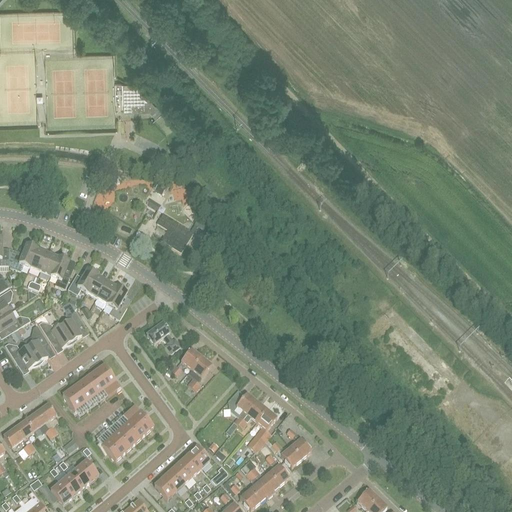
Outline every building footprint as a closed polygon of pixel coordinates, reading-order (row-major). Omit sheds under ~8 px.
[(126,84),(122,84),(123,89),(126,89),(126,104),(123,104),(123,112),(149,111),(155,106),(135,84),(126,84)] [(167,232),(161,242),(180,255),(194,235),(163,216),(157,226),(167,232)] [(0,240),(0,268),(9,268),(9,253),(2,253),(2,240),(0,240)] [(37,251),(37,252),(38,251),(34,250),(35,248),(27,246),(22,258),(16,256),(10,270),(20,274),(23,268),(30,270),(30,269),(37,251)] [(40,274),(48,256),(37,252),(37,251),(30,269),(30,270),(40,274)] [(58,260),(48,256),(40,274),(51,278),(58,260)] [(58,259),(58,260),(51,278),(50,278),(57,281),(55,288),(65,292),(71,278),(64,275),(69,263),(58,259)] [(97,278),(98,277),(88,271),(81,282),(75,279),(68,292),(77,298),(81,292),(87,295),(88,295),(87,295),(97,278)] [(107,284),(97,278),(87,295),(88,295),(97,301),(107,284)] [(0,294),(11,288),(7,281),(5,283),(3,281),(0,284),(0,294)] [(117,290),(116,289),(107,284),(97,301),(95,305),(95,307),(102,311),(104,310),(106,307),(107,306),(117,290)] [(117,289),(116,289),(117,290),(107,306),(106,307),(113,310),(109,316),(119,322),(127,309),(121,306),(127,295),(117,289)] [(0,320),(10,314),(5,307),(11,304),(13,295),(10,292),(0,298),(0,320)] [(68,323),(61,327),(72,344),(82,337),(76,329),(82,325),(74,312),(77,311),(75,308),(68,305),(62,309),(66,314),(65,317),(68,323)] [(91,319),(92,316),(94,312),(92,310),(90,313),(84,316),(87,321),(91,319)] [(15,321),(10,314),(0,320),(0,334),(9,329),(12,335),(31,324),(28,320),(20,318),(15,321)] [(380,328),(389,319),(384,314),(375,323),(380,328)] [(144,333),(147,337),(159,325),(156,322),(144,333)] [(72,344),(61,327),(54,332),(51,327),(42,325),(39,327),(50,345),(56,341),(62,350),(72,344)] [(154,347),(163,341),(172,352),(179,346),(175,340),(173,342),(169,336),(170,335),(163,325),(146,337),(154,347)] [(35,344),(27,349),(38,365),(48,359),(42,350),(48,346),(37,328),(33,330),(31,339),(35,344)] [(38,365),(27,349),(20,353),(17,348),(8,346),(5,348),(16,366),(22,362),(28,371),(38,365)] [(191,372),(201,359),(191,351),(181,364),(191,372)] [(212,368),(201,359),(191,372),(201,381),(212,368)] [(182,372),(173,365),(167,373),(171,377),(172,375),(177,378),(182,372)] [(116,385),(104,368),(62,398),(74,415),(103,394),(107,400),(117,393),(120,391),(116,385)] [(17,377),(14,372),(8,376),(11,381),(17,377)] [(192,391),(197,385),(193,381),(188,387),(192,391)] [(247,417),(257,404),(247,396),(237,409),(243,413),(230,429),(234,431),(237,427),(238,428),(243,421),(244,422),(247,417)] [(220,415),(225,408),(219,404),(215,411),(220,415)] [(267,412),(257,404),(247,417),(257,425),(267,412)] [(48,407),(37,415),(45,426),(56,418),(48,407)] [(200,421),(206,413),(201,409),(195,416),(200,421)] [(153,430),(139,414),(135,410),(132,412),(131,412),(123,420),(128,425),(101,449),(115,464),(153,430)] [(267,433),(277,420),(267,412),(257,425),(262,429),(247,448),(253,452),(250,455),(253,457),(256,454),(263,447),(265,446),(267,442),(269,441),(272,437),(267,433)] [(497,414),(488,421),(492,426),(501,420),(497,414)] [(45,426),(37,415),(26,423),(34,434),(41,429),(50,442),(54,439),(49,432),(44,426),(45,426)] [(247,425),(244,422),(243,421),(238,428),(243,431),(247,425)] [(34,434),(26,423),(14,431),(22,442),(34,434)] [(53,429),(49,432),(54,439),(58,436),(53,429)] [(22,442),(14,431),(3,439),(11,450),(22,442)] [(291,431),(287,436),(293,441),(296,436),(291,431)] [(73,441),(63,449),(69,456),(79,448),(73,441)] [(301,441),(291,449),(301,462),(311,454),(301,441)] [(277,444),(274,446),(272,448),(277,454),(281,450),(277,444)] [(31,445),(27,448),(32,455),(36,452),(31,445)] [(0,447),(0,472),(5,480),(9,477),(6,473),(1,466),(3,465),(0,460),(0,457),(5,455),(0,447)] [(32,455),(27,448),(23,451),(28,458),(32,455)] [(301,462),(291,449),(281,458),(291,470),(301,462)] [(197,450),(188,458),(201,472),(210,464),(197,450)] [(289,480),(278,467),(270,457),(265,461),(274,471),(269,476),(279,488),(289,480)] [(201,472),(188,458),(179,465),(192,480),(201,472)] [(98,478),(86,464),(77,471),(89,486),(98,478)] [(192,480),(179,465),(171,473),(184,487),(192,480)] [(271,498),(259,484),(255,480),(251,474),(245,467),(240,471),(255,487),(249,492),(260,505),(266,500),(267,501),(271,498)] [(279,488),(269,476),(263,480),(254,470),(251,474),(255,480),(259,484),(271,498),(275,495),(274,493),(279,488)] [(89,486),(77,471),(68,479),(80,493),(89,486)] [(184,487),(171,473),(163,481),(176,495),(184,487)] [(80,493),(68,479),(59,486),(72,501),(80,493)] [(176,495),(163,481),(154,489),(167,503),(176,495)] [(230,491),(228,493),(233,498),(240,493),(232,483),(227,487),(230,491)] [(72,501),(59,486),(50,494),(63,508),(72,501)] [(186,498),(196,492),(193,488),(184,494),(186,498)] [(8,490),(1,494),(5,498),(11,494),(8,490)] [(251,511),(260,505),(249,492),(240,501),(249,511),(251,511)] [(365,511),(367,511),(378,501),(369,492),(357,504),(365,511)] [(21,503),(21,504),(27,511),(45,511),(32,495),(28,498),(31,502),(24,507),(21,503)] [(225,496),(220,500),(225,505),(230,501),(225,496)] [(290,500),(283,506),(287,510),(293,504),(290,500)] [(385,511),(387,510),(378,501),(367,511),(385,511)] [(212,511),(204,502),(200,506),(205,511),(212,511)] [(145,511),(138,503),(128,511),(127,511),(145,511)]
